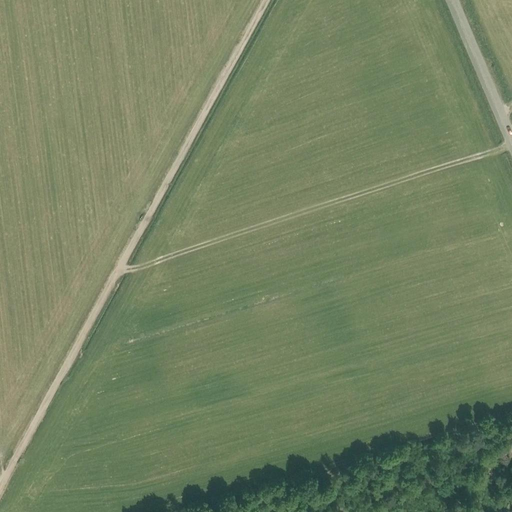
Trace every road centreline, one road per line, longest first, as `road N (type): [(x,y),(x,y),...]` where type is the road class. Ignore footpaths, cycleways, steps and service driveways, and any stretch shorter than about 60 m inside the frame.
road 1 (track): [(267,0),(0,486)]
road 2 (unclassified): [(511,135),(454,0)]
